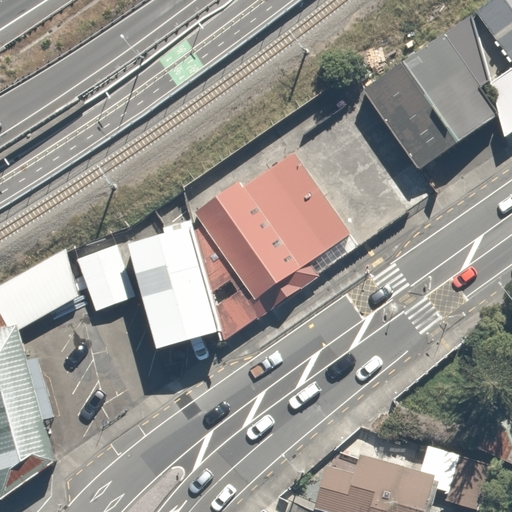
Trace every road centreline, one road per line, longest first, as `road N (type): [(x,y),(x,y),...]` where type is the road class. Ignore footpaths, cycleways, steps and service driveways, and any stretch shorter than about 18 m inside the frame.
road 1 (secondary): [(511,226),(219,436)]
road 2 (trunk): [(173,0),(0,118)]
road 3 (secondary): [(95,511),(176,450),(219,436)]
